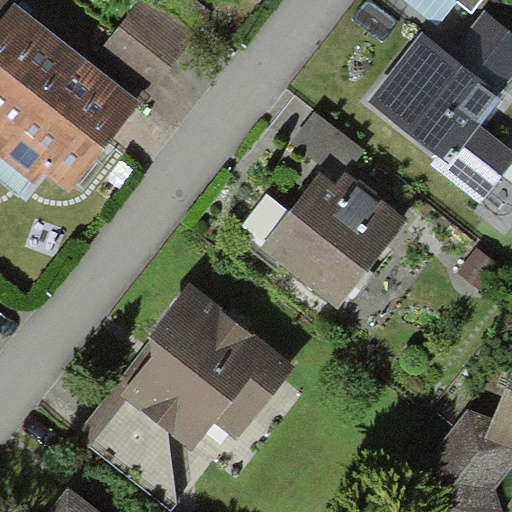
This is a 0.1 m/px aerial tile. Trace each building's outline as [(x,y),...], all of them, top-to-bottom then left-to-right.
[(511,133),(485,112),(511,77),(511,27),(477,0),(461,0),(382,100),(492,186),(511,160),(511,133)] [(0,150),(52,192),(125,102),(5,7),(0,13),(0,150)] [(140,92),(173,49),(125,13),(92,57),(140,92)] [(339,294),(402,207),(352,170),(370,146),(317,108),(292,141),(317,159),(260,237),(339,294)] [(232,440),(283,361),(175,290),(106,394),(182,444),(199,419),(232,440)] [(511,340),(472,441),(446,425),(422,462),(418,507),(403,511),(493,511),(487,490),(504,455),(511,458),(511,340)] [(84,511),(53,487),(33,511),(84,511)]
